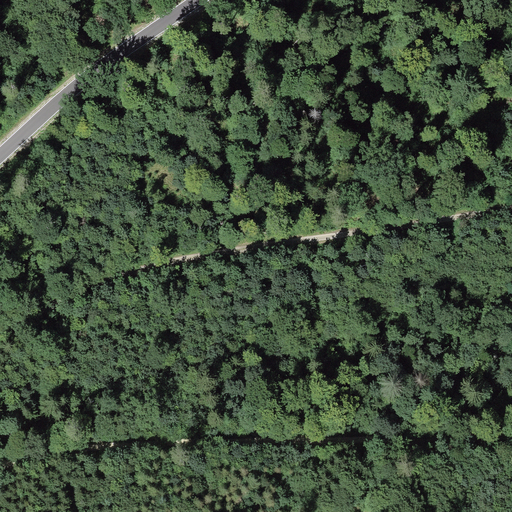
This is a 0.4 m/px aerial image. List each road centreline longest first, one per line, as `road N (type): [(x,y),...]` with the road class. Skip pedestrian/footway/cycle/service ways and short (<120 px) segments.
road 1 (track): [(511,207),(152,267),(0,330)]
road 2 (track): [(0,465),(51,451),(163,441),(511,436)]
road 3 (tertiary): [(197,0),(77,85),(0,155)]
